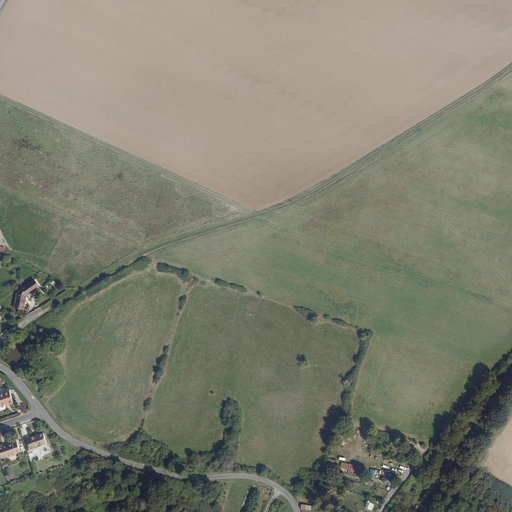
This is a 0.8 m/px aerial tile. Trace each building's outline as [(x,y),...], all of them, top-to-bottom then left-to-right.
[(15,308),(26,308),(27,296),(40,286),(36,279),(16,293),(15,308)] [(13,409),(17,408),(13,396),(3,399),(3,401),(4,404),(0,404),(0,405),(2,411),(9,409),(12,408),(13,409)] [(32,454),(48,449),(45,438),(41,440),(41,441),(39,442),(39,440),(32,442),(32,443),(29,444),(32,454)] [(18,457),(22,456),(18,445),(15,447),(6,450),(5,448),(0,450),(4,461),(9,460),(9,461),(19,458),(18,457)] [(340,468),(361,473),(363,467),(342,462),(340,468)] [(368,501),(365,508),(372,511),(375,504),(368,501)]
